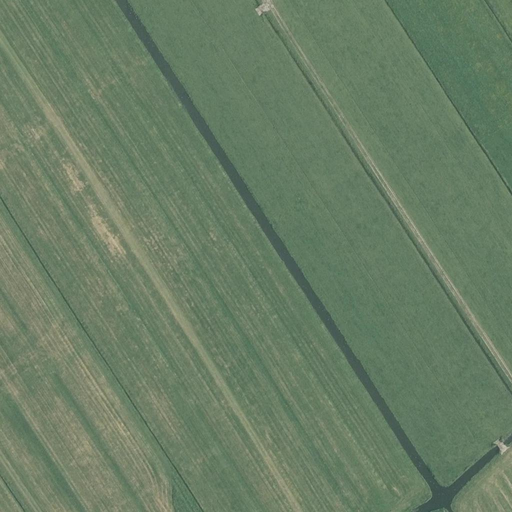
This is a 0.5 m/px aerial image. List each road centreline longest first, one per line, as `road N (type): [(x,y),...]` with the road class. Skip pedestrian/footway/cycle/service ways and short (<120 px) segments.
road 1 (track): [(300,511),(0,40)]
road 2 (track): [(263,0),(511,382)]
